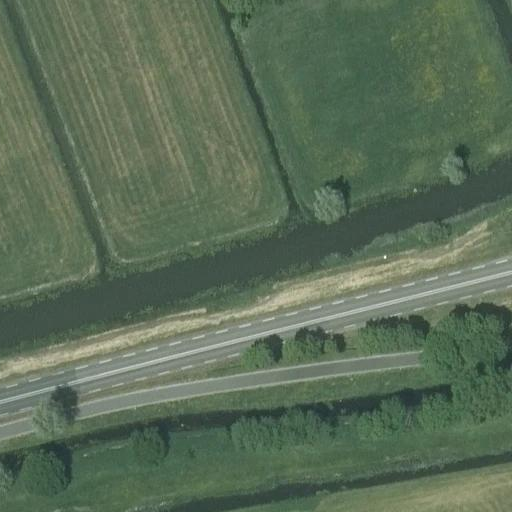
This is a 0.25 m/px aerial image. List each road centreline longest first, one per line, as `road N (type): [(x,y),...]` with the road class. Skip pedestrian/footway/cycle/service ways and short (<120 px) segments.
road 1 (primary): [(0,391),(511,267)]
road 2 (unclassified): [(0,423),(172,379),(511,334)]
